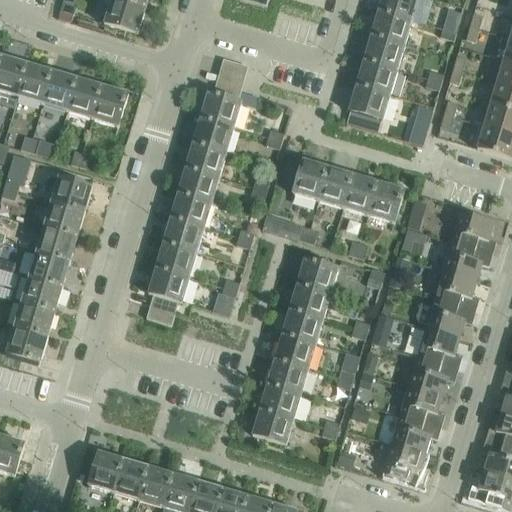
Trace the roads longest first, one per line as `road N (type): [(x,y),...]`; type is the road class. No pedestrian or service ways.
road 1 (residential): [(94,351),(176,68)]
road 2 (unclassified): [(440,511),(511,274)]
road 3 (residential): [(189,27),(320,64),(340,0)]
road 4 (residential): [(176,68),(0,14)]
road 5 (residential): [(45,511),(94,351)]
road 6 (unclassified): [(221,388),(94,351)]
